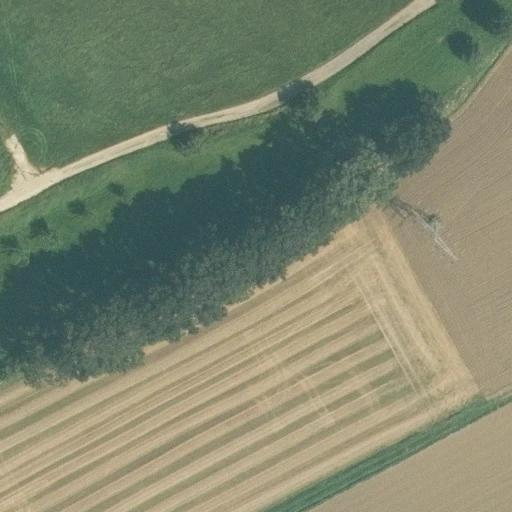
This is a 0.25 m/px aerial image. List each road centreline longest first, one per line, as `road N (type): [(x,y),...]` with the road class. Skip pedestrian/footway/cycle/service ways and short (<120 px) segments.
road 1 (track): [(463,0),(325,98),(42,195)]
road 2 (track): [(295,511),(511,394)]
